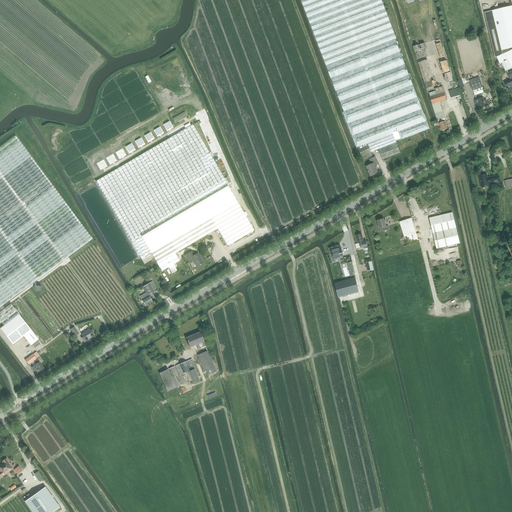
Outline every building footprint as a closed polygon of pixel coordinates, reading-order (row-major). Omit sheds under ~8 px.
[(395,141),(402,138),(402,139),(429,129),(395,39),(396,39),(381,0),(301,0),(357,148),(358,148),(359,149),(368,145),(370,150),(378,147),(377,143),(394,137),(395,141)] [(511,0),(511,3),(511,6),(484,13),(495,58),(497,57),(500,64),(502,63),(506,71),(511,67),(511,0)] [(432,54),(420,58),(427,83),(434,81),(431,72),(435,71),(433,65),(435,65),(432,54)] [(475,95),(476,95),(477,99),(475,100),(476,104),(478,103),(479,108),(488,105),(486,99),(484,100),(482,94),(479,95),(479,94),(484,92),(483,87),(479,78),(472,80),(473,85),(472,85),(474,90),(473,91),(475,95)] [(430,97),(432,104),(439,102),(442,101),(446,100),(444,92),(443,87),(443,86),(435,89),(435,90),(436,91),(437,95),(430,97)] [(439,102),(432,104),(435,113),(437,119),(437,121),(438,121),(443,119),(442,117),(443,117),(441,111),(439,102)] [(185,111),(173,119),(176,123),(188,116),(185,111)] [(442,131),(448,129),(444,119),(443,119),(438,121),(442,131)] [(169,120),(162,124),(166,130),(173,126),(169,120)] [(193,125),(96,181),(105,196),(141,259),(151,253),(162,271),(168,267),(172,274),(177,271),(173,264),(179,261),(175,254),(217,229),(228,247),(254,231),(246,217),(248,216),(246,212),(244,213),(237,203),(238,202),(235,196),(193,125)] [(158,126),(152,130),(155,136),(161,132),(158,126)] [(153,136),(149,131),(143,135),(146,141),(153,136)] [(15,136),(0,147),(0,307),(92,239),(15,136)] [(143,142),(140,137),(134,141),(137,146),(143,142)] [(395,141),(394,137),(377,143),(378,147),(383,159),(400,153),(395,141)] [(134,148),(130,142),(124,146),(127,152),(134,148)] [(373,157),(370,150),(368,145),(359,149),(364,161),(373,157)] [(375,166),(378,164),(375,157),(369,159),(372,164),(366,167),(371,176),(378,173),(375,166)] [(488,178),(487,174),(479,176),(481,188),(489,186),(489,184),(500,182),(499,175),(489,177),(489,178),(488,178)] [(411,194),(401,198),(402,201),(398,202),(403,215),(411,211),(410,207),(416,205),(411,194)] [(436,249),(460,244),(453,213),(430,218),(436,249)] [(379,229),(380,229),(382,228),(383,231),(389,229),(388,226),(386,227),(384,219),(377,221),(379,229)] [(410,245),(419,242),(412,219),(400,222),(405,237),(407,236),(410,245)] [(361,248),(367,247),(366,242),(364,243),(362,234),(355,236),(357,244),(360,244),(361,248)] [(329,248),(329,249),(331,256),(332,259),(339,257),(343,256),(342,253),(340,246),(341,246),(340,245),(336,246),(336,247),(334,247),(333,247),(330,248),(329,248)] [(192,251),(185,255),(189,263),(193,261),(196,267),(204,263),(198,253),(194,255),(192,251)] [(355,278),(335,283),(339,298),(359,292),(355,278)] [(148,295),(157,290),(152,281),(143,287),(147,292),(140,296),(145,306),(152,302),(148,295)] [(14,303),(45,343),(60,332),(61,331),(29,291),(14,303)] [(13,345),(24,336),(31,345),(39,340),(19,314),(11,305),(0,312),(0,321),(4,326),(0,329),(13,345)] [(75,336),(79,334),(74,327),(71,330),(75,336)] [(90,330),(82,335),(84,338),(82,339),(85,343),(90,340),(89,339),(94,336),(90,330)] [(200,348),(206,346),(200,332),(186,338),(190,347),(198,344),(200,348)] [(42,340),(37,344),(41,349),(42,347),(44,349),(41,351),(45,355),(39,359),(42,363),(44,362),(45,364),(49,361),(51,363),(60,356),(57,352),(56,353),(53,349),(49,352),(46,348),(48,347),(42,340)] [(204,372),(207,371),(209,375),(217,372),(208,351),(197,355),(204,372)] [(29,365),(32,362),(34,365),(31,368),(36,374),(39,372),(44,368),(39,362),(36,358),(39,356),(36,352),(33,354),(25,360),(29,365)] [(194,384),(200,381),(194,369),(196,368),(192,359),(186,362),(186,361),(176,366),(180,375),(188,371),(194,384)] [(169,369),(172,377),(169,369),(160,373),(168,391),(179,386),(175,377),(179,375),(175,366),(169,369)] [(0,477),(14,468),(7,458),(2,461),(2,462),(0,464),(0,477)] [(53,511),(60,507),(45,487),(25,501),(32,511),(53,511)]
